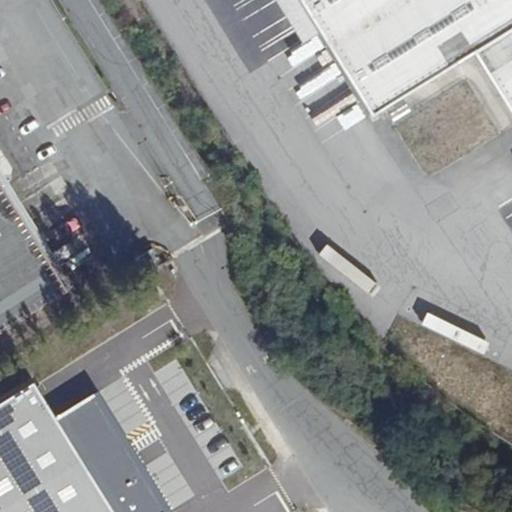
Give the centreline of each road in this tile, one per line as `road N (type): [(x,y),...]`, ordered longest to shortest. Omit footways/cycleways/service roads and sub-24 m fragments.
road 1 (unknown): [(511,313),(330,184),(295,150),(202,0)]
road 2 (unclassified): [(198,226),(264,365),(369,464),(407,511)]
